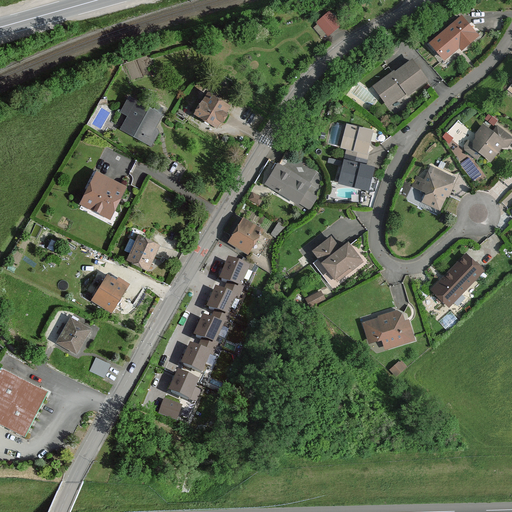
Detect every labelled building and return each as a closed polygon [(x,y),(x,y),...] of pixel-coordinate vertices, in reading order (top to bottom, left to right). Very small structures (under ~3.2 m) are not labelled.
[(321,26),(330,36),(340,27),(331,16),(321,26)] [(441,51),(438,52),(445,59),(459,46),(462,49),(477,37),(462,19),(434,43),(441,51)] [(441,51),(434,43),(432,45),(438,52),(441,51)] [(375,88),(386,103),(404,89),(406,92),(407,94),(425,81),(412,62),(394,76),(393,74),(375,88)] [(404,89),(386,103),(388,106),(406,92),(404,89)] [(228,107),(214,99),(208,95),(197,114),(217,126),(221,120),(223,121),(225,118),(227,115),(225,114),(228,107)] [(130,118),(124,128),(146,140),(155,126),(158,119),(129,102),(122,113),(130,118)] [(187,120),(193,108),(184,104),(179,114),(178,116),(186,120),(187,120)] [(367,190),(370,181),(367,180),(368,177),(371,177),(373,168),(365,166),(369,152),(367,152),(369,144),(366,143),(367,139),(370,140),(372,132),(348,126),(345,140),(348,141),(346,147),(348,148),(344,161),(346,162),(343,176),(349,177),(347,184),(367,190)] [(146,140),(124,128),(122,131),(144,143),(146,140)] [(511,142),(511,138),(498,128),(493,135),(484,128),(477,137),(483,140),(477,148),(470,143),(467,147),(467,151),(478,160),(483,154),(491,161),(498,152),(496,150),(502,142),(505,144),(509,147),(511,142)] [(496,150),(498,152),(505,144),(502,142),(496,150)] [(291,191),(288,197),(299,205),(311,185),(279,166),(274,175),(268,185),(282,194),(285,188),(291,191)] [(448,186),(450,186),(453,179),(433,169),(426,183),(423,190),(431,194),(426,202),(440,208),(446,195),(444,193),(448,186)] [(95,189),(101,177),(97,175),(91,187),(95,189)] [(112,212),(118,201),(115,199),(118,193),(121,188),(111,182),(101,177),(95,189),(91,187),(85,200),(94,205),(92,209),(102,214),(105,208),(112,212)] [(414,186),(423,190),(426,183),(417,179),(414,186)] [(285,188),(282,194),(288,197),(291,191),(285,188)] [(94,205),(85,200),(83,204),(92,209),(94,205)] [(110,218),(112,212),(105,208),(102,214),(110,218)] [(269,259),(261,254),(272,237),(245,221),(240,229),(238,227),(236,230),(234,233),(237,235),(232,242),(248,251),(248,250),(252,253),(249,257),(247,259),(254,264),(271,275),(270,265),(269,259)] [(129,260),(148,269),(157,251),(159,246),(140,237),(138,242),(132,239),(126,250),(132,253),(129,260)] [(350,266),(352,269),(361,262),(348,245),(340,251),(330,239),(314,251),(335,277),(350,266)] [(451,300),(453,302),(483,272),(467,256),(434,290),(445,302),(446,300),(451,300)] [(248,273),(254,264),(247,259),(244,257),(241,262),(237,268),(248,273)] [(244,282),(248,274),(248,273),(237,268),(230,264),(226,273),(222,281),(230,284),(241,290),(244,282)] [(350,266),(335,277),(337,280),(352,269),(350,266)] [(251,285),(255,277),(248,274),(244,282),(251,285)] [(129,302),(121,297),(127,288),(126,287),(118,282),(108,276),(93,300),(112,311),(115,306),(123,310),(129,302)] [(232,310),(236,301),(238,303),(243,291),(241,290),(230,284),(227,290),(224,296),(217,292),(213,300),(209,309),(217,312),(228,317),(232,310)] [(420,304),(431,315),(442,304),(431,292),(420,304)] [(238,313),(242,305),(238,303),(236,301),(232,310),(238,313)] [(219,338),(223,329),(225,330),(230,319),(228,317),(217,312),(214,318),(212,323),(204,320),(201,327),(197,336),(197,337),(204,340),(215,346),(219,338)] [(379,323),(367,326),(372,340),(384,337),(387,346),(413,339),(408,322),(405,323),(402,314),(398,312),(381,317),(381,319),(379,323)] [(58,342),(77,353),(79,349),(90,329),(72,319),(58,342)] [(193,334),(197,336),(201,327),(198,325),(193,334)] [(226,341),(230,332),(225,330),(223,329),(219,338),(226,341)] [(203,373),(210,357),(212,358),(218,346),(215,346),(204,340),(201,347),(199,352),(192,348),(188,356),(184,365),(203,373)] [(213,369),(217,360),(212,358),(210,357),(206,366),(213,369)] [(91,371),(105,378),(108,372),(112,365),(97,358),(91,371)] [(0,425),(26,438),(45,400),(42,390),(29,384),(1,369),(0,370),(0,425)] [(190,400),(198,384),(179,375),(176,383),(172,392),(190,400)] [(176,421),(181,407),(166,401),(161,415),(176,421)]
